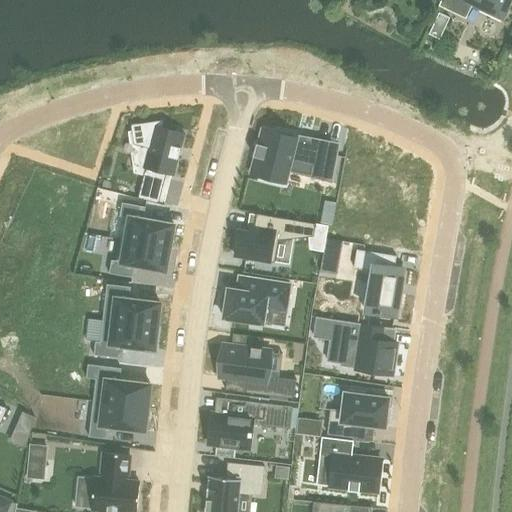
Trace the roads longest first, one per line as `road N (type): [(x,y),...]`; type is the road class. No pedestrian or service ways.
road 1 (residential): [(405,511),(450,158),(430,138),(340,102),(249,90)]
road 2 (residential): [(176,511),(216,220),(249,90)]
road 3 (residential): [(249,90),(168,89),(99,100),(21,123),(0,141)]
